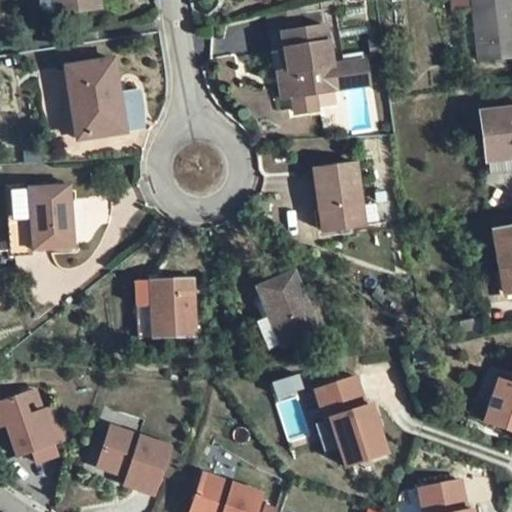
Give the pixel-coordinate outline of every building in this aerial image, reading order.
[(42,0),(41,6),(60,13),(106,6),(105,0),(42,0)] [(474,17),(481,66),(511,61),(511,0),(467,0),(450,2),(452,20),(474,17)] [(274,17),(279,52),(289,51),(287,34),(304,31),(302,13),(274,17)] [(336,69),(330,28),(304,31),(287,34),(289,51),(293,74),(296,97),(298,114),(319,112),(317,95),(339,92),(339,89),(346,88),(344,77),(337,77),(336,69)] [(70,66),(83,139),(127,130),(113,57),(70,66)] [(368,64),(336,69),(337,77),(344,77),(346,88),(339,89),(339,92),(349,91),(369,88),(372,87),(368,64)] [(281,76),(286,99),(296,97),(292,74),(281,76)] [(490,163),(511,161),(511,110),(485,113),(490,163)] [(511,161),(490,163),(492,179),(511,177),(511,161)] [(364,165),(321,171),(330,234),(373,228),(364,165)] [(71,188),(11,196),(21,261),(81,252),(71,188)] [(511,228),(495,230),(501,292),(511,291),(511,228)] [(272,326),(286,353),(328,333),(298,273),(255,293),(272,326)] [(190,278),(132,285),(139,344),(197,337),(190,278)] [(257,333),(271,362),(286,353),(272,326),(257,333)] [(357,375),(316,388),(326,418),(331,417),(346,464),(388,451),(372,403),(366,404),(357,375)] [(511,382),(500,378),(485,420),(511,429),(511,382)] [(45,412),(37,391),(23,396),(30,417),(45,412)] [(30,417),(23,396),(0,404),(0,424),(1,428),(8,425),(19,457),(35,452),(39,463),(60,456),(56,445),(66,441),(55,408),(45,412),(30,417)] [(172,446),(113,426),(99,466),(129,476),(126,484),(155,494),(172,446)] [(256,511),(264,492),(204,472),(190,511),(256,511)] [(462,477),(420,486),(425,511),(474,511),(473,507),(469,507),(462,477)]
